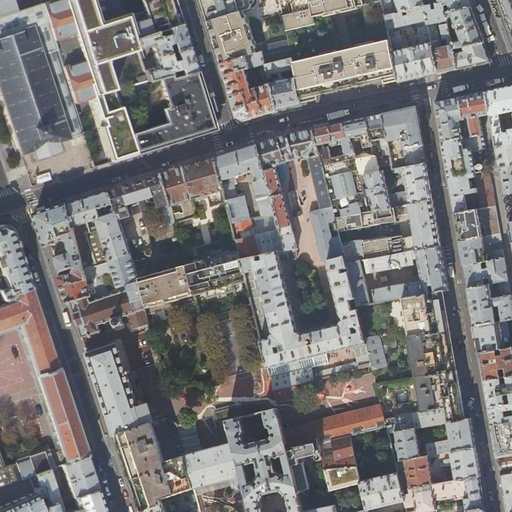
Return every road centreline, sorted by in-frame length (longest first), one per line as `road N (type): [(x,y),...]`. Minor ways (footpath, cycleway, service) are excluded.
road 1 (residential): [(497,511),(423,90)]
road 2 (residential): [(17,204),(121,511)]
road 3 (residential): [(17,204),(230,137)]
road 4 (residential): [(230,137),(423,90)]
road 5 (residential): [(187,0),(230,137)]
